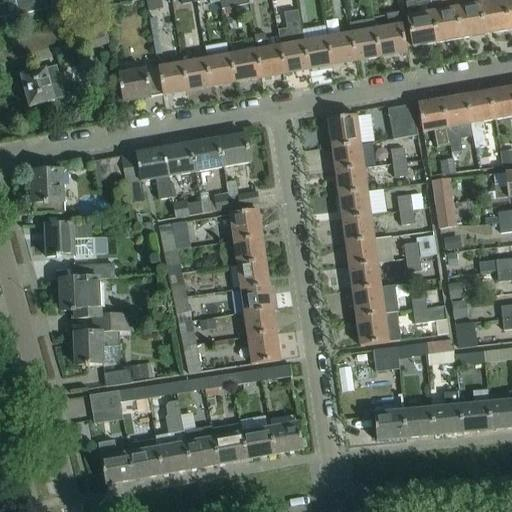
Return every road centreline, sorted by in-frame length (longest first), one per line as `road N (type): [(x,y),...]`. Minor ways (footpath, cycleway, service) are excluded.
road 1 (residential): [(334,504),(276,110)]
road 2 (residential): [(276,110),(0,158)]
road 3 (unclassified): [(71,511),(0,250)]
road 4 (residential): [(511,69),(276,110)]
road 5 (unclassified): [(511,488),(334,504)]
